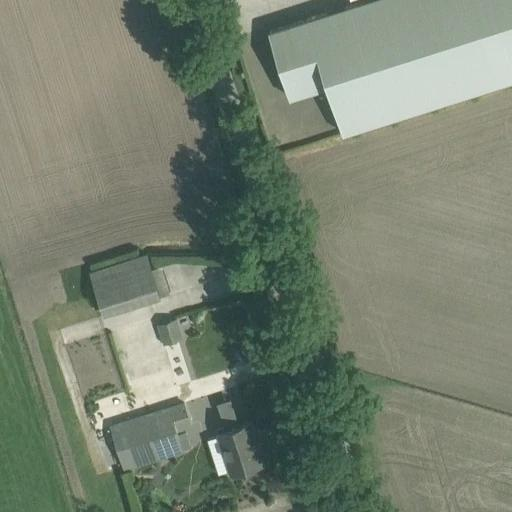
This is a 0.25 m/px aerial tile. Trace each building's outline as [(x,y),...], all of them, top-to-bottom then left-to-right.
[(343,133),(511,80),(511,0),(366,0),(269,30),(290,97),(328,85),(343,133)] [(104,314),(162,294),(148,252),(90,272),(104,314)] [(164,344),(180,339),(173,320),(157,325),(164,344)] [(231,418),(231,400),(214,399),(214,418),(231,418)] [(186,401),(124,421),(138,463),(184,449),(178,430),(193,425),(186,401)] [(251,421),(241,424),(218,431),(232,473),(264,462),(251,421)]
